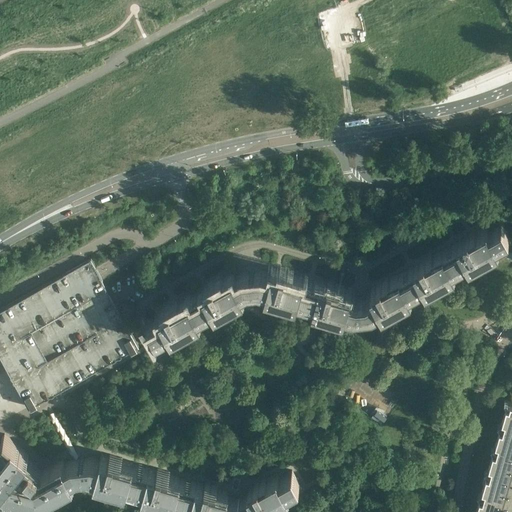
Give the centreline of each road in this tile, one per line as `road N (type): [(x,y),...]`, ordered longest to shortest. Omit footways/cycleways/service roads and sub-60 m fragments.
road 1 (primary): [(348,126),(249,139),(147,168),(78,195),(18,232)]
road 2 (primary): [(18,232),(174,175),(351,140)]
road 3 (motorway): [(0,118),(225,0)]
road 4 (residential): [(511,165),(367,184),(357,175),(351,140)]
road 5 (motorway): [(0,81),(157,0)]
road 6 (primary): [(511,88),(470,104),(348,126)]
road 7 (primary): [(351,140),(511,106)]
road 8 (motorway): [(0,59),(111,0)]
